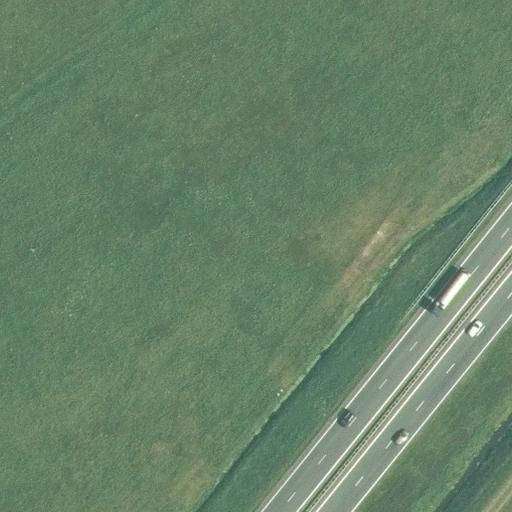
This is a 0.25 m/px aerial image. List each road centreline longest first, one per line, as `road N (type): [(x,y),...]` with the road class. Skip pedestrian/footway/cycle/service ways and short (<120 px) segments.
road 1 (trunk): [(511,223),(278,511)]
road 2 (trunk): [(333,511),(511,291)]
